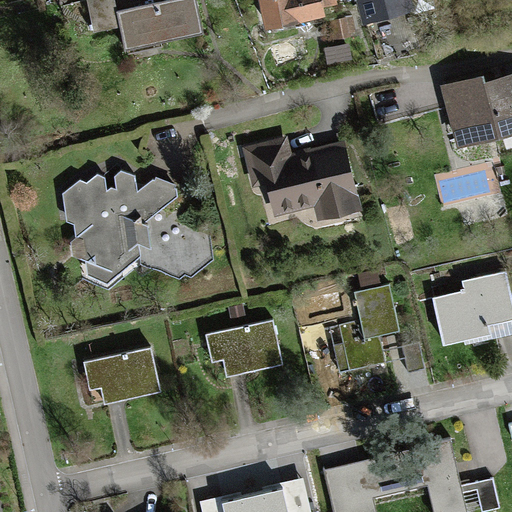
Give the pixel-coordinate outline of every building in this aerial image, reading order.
[(121,0),(91,0),(100,32),(128,24),(124,12),(121,0)] [(202,0),(167,0),(124,12),(128,24),(136,53),(211,33),(202,0)] [(271,0),(279,28),(338,12),(334,0),(271,0)] [(423,0),(365,0),(371,19),(425,5),(423,0)] [(511,69),(453,85),(469,146),(511,134),(511,69)] [(272,172),(283,215),(323,205),(327,221),(369,211),(351,137),(296,150),(292,134),(246,145),(254,177),(272,172)] [(149,244),(163,250),(156,218),(183,200),(183,183),(160,178),(144,189),(139,172),(129,168),(121,172),(123,187),(117,185),(111,189),(109,175),(101,172),(89,183),(84,179),(68,192),(71,220),(80,224),(82,239),(76,242),(77,256),(124,273),(149,244)] [(511,269),(439,285),(452,344),(511,330),(511,269)] [(367,317),(341,323),(352,369),(391,359),(386,336),(408,331),(397,281),(361,289),(367,317)] [(280,318),(212,332),(218,361),(232,358),(235,374),(290,363),(280,318)] [(112,402),(169,390),(159,345),(90,360),(96,388),(108,385),(112,402)] [(321,462),(332,507),(435,484),(441,511),(475,511),(457,433),(321,462)] [(287,511),(283,491),(221,506),(222,511),(287,511)]
